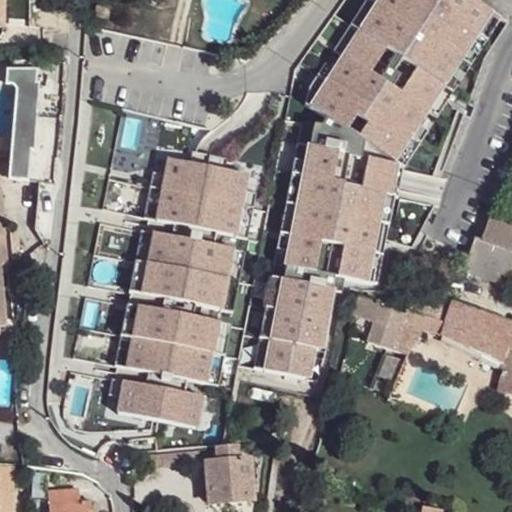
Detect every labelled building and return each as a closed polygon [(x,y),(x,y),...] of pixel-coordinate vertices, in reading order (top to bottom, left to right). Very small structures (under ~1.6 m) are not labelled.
[(366,0),(309,90),(256,370),(310,381),(327,291),(343,293),(346,279),(378,286),(401,169),(500,19),(470,0),(366,0)] [(94,22),(102,23),(105,12),(96,10),(94,22)] [(31,181),(41,70),(9,67),(7,85),(18,86),(9,179),(31,181)] [(260,180),(168,163),(118,414),(210,432),(260,180)] [(0,267),(5,267),(13,266),(5,193),(0,193),(0,267)] [(511,224),(490,217),(483,242),(509,251),(511,243),(511,224)] [(504,280),(511,256),(511,251),(509,251),(483,242),(476,240),(465,271),(503,284),(504,280)] [(0,327),(12,326),(5,267),(0,267),(0,327)] [(421,327),(483,356),(492,333),(505,336),(510,324),(448,303),(446,310),(410,296),(401,317),(421,327)] [(391,311),(360,301),(351,317),(371,325),(366,344),(406,353),(421,327),(401,317),(391,311)] [(511,337),(505,336),(492,333),(483,356),(505,367),(498,391),(511,394),(511,337)] [(404,358),(383,351),(367,384),(387,393),(404,358)] [(225,449),(218,449),(219,465),(239,464),(238,448),(225,449)] [(202,450),(148,453),(148,464),(203,462),(202,450)] [(239,464),(219,465),(206,466),(208,504),(253,502),(251,463),(239,464)] [(0,511),(14,511),(13,494),(15,466),(0,465),(0,511)] [(503,479),(511,481),(511,467),(509,467),(506,470),(503,479)] [(49,492),(50,506),(79,504),(78,490),(49,492)]
